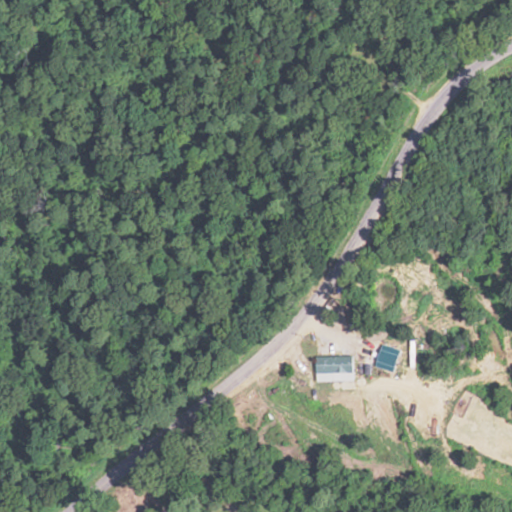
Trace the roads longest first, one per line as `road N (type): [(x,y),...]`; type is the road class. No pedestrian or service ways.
road 1 (residential): [(511,44),(464,71),(435,107),(293,328),(72,511)]
road 2 (residential): [(236,0),(250,14),(415,34),(464,71)]
